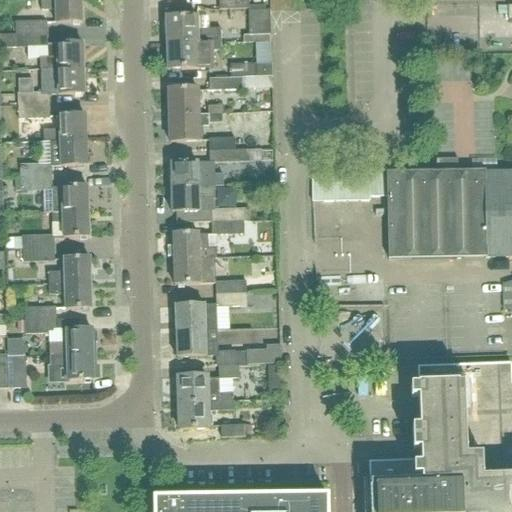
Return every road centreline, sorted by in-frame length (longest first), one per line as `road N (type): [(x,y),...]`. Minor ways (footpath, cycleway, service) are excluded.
road 1 (residential): [(131,410),(164,454),(308,455),(296,346),(294,147)]
road 2 (residential): [(131,410),(128,0)]
road 3 (residential): [(294,147),(373,146),(386,112),(385,0)]
road 4 (residential): [(0,424),(111,420),(131,410)]
road 5 (residential): [(294,147),(290,20)]
